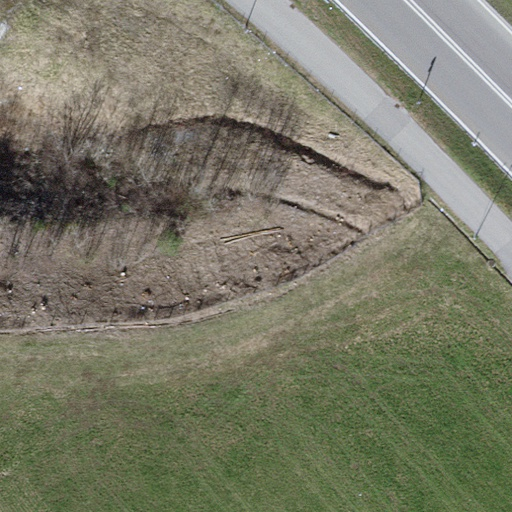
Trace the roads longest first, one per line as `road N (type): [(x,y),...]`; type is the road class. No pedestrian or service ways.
road 1 (motorway): [(511,208),(0,284)]
road 2 (motorway): [(0,511),(511,436)]
road 3 (primary): [(511,120),(392,0)]
